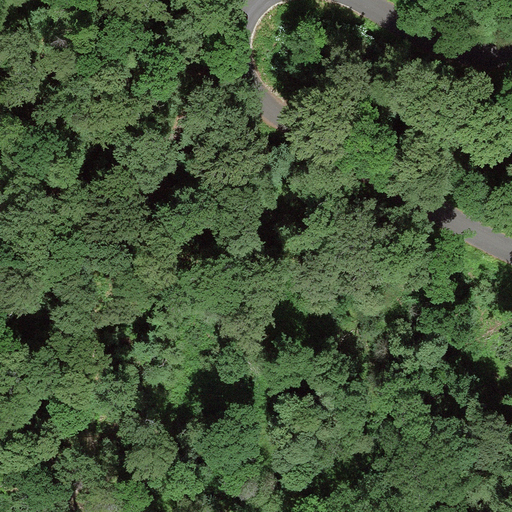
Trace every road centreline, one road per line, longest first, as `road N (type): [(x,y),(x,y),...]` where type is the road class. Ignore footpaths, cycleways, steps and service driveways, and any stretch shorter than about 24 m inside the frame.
road 1 (unclassified): [(273,0),(249,11),(236,63),(258,101),(405,200),(511,253)]
road 2 (track): [(0,217),(57,214),(113,198),(167,156),(236,63)]
road 3 (unclassified): [(511,60),(433,47),(350,0)]
